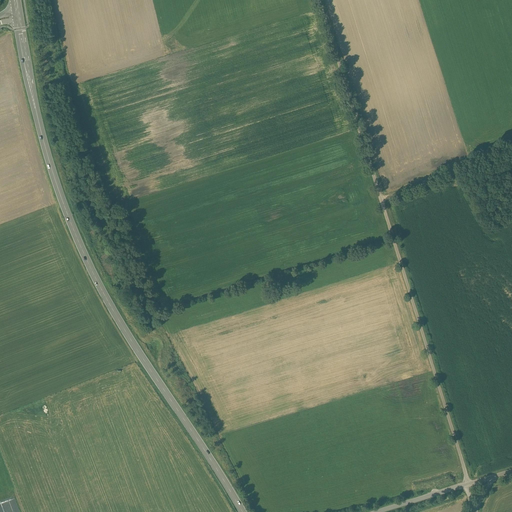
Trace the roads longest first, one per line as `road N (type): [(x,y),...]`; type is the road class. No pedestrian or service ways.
road 1 (primary): [(18,16),(46,152),(81,249),(242,511)]
road 2 (unclassified): [(318,0),(468,484)]
road 3 (track): [(381,199),(511,142)]
